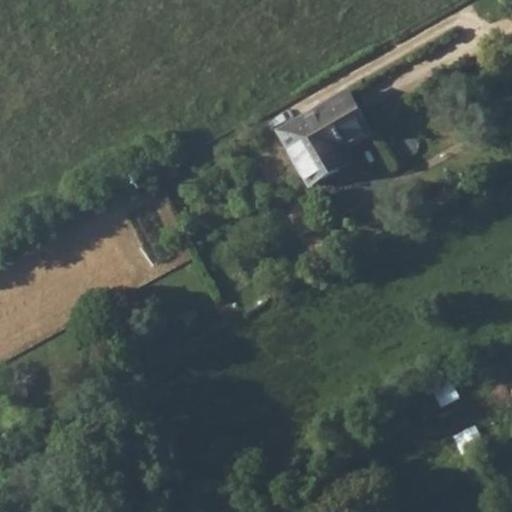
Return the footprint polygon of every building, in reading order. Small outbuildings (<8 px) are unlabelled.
[(374,133),(365,116),(350,90),(280,130),(312,186),(354,162),(348,149),(366,138),(374,133)] [(173,164),(157,174),(162,184),(178,175),(173,164)] [(503,362),(498,365),(505,376),(509,374),(503,362)] [(475,369),(469,373),(476,386),(482,382),(475,369)] [(399,418),(380,428),(385,439),(405,428),(399,418)]
